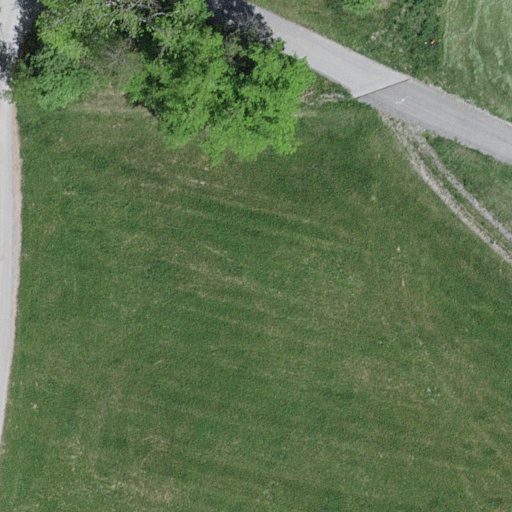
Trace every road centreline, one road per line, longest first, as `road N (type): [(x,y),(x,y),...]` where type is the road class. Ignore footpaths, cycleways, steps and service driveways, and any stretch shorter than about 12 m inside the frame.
road 1 (track): [(382,88),(397,119),(511,249)]
road 2 (track): [(196,0),(382,88)]
road 3 (track): [(382,88),(511,145)]
